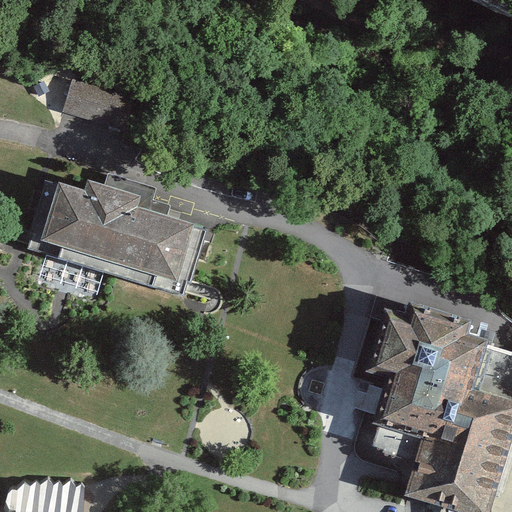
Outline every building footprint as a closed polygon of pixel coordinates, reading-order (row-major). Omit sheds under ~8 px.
[(131,96),(72,79),(63,111),(122,128),(131,96)] [(44,80),(34,85),(39,97),(49,92),(44,80)] [(85,191),(60,183),(43,240),(180,282),(197,226),(138,208),(141,197),(88,181),(85,191)] [(406,317),(384,311),(366,374),(386,379),(375,418),(425,432),(406,497),(453,510),(458,511),(492,511),(511,445),(511,352),(486,345),(487,341),(467,335),(472,320),(410,303),(406,317)] [(8,494),(6,503),(9,510),(15,511),(16,511),(83,511),(84,508),(84,507),(85,488),(81,485),(76,487),(70,481),(63,486),(59,482),(54,485),(47,480),(41,485),(37,481),(31,486),(25,482),(18,490),(12,489),(8,494)]
